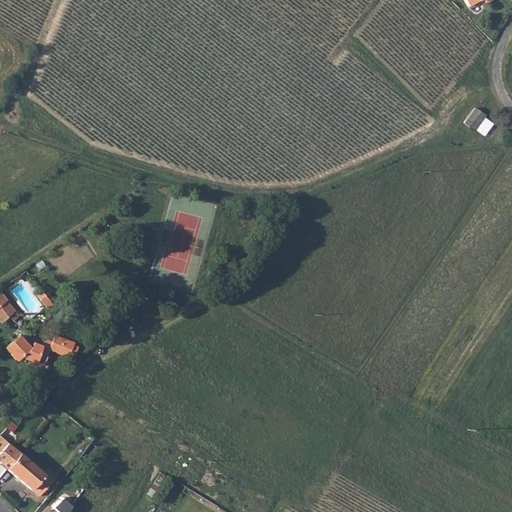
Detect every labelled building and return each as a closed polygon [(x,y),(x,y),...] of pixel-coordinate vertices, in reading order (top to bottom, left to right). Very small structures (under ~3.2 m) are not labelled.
[(482,113),(472,106),(462,121),(471,128),(482,113)] [(18,314),(0,291),(0,321),(8,314),(12,319),(18,314)] [(43,365),(49,350),(47,349),(48,347),(32,341),(29,346),(18,334),(4,347),(16,359),(19,356),(43,365)] [(47,349),(49,350),(66,356),(69,351),(74,341),(54,335),(48,347),(47,349)] [(16,425),(15,424),(10,420),(8,423),(5,427),(11,431),(16,425)] [(0,463),(4,468),(29,488),(42,472),(26,458),(9,444),(6,442),(0,435),(0,463)] [(37,495),(51,478),(42,472),(29,488),(37,495)]
